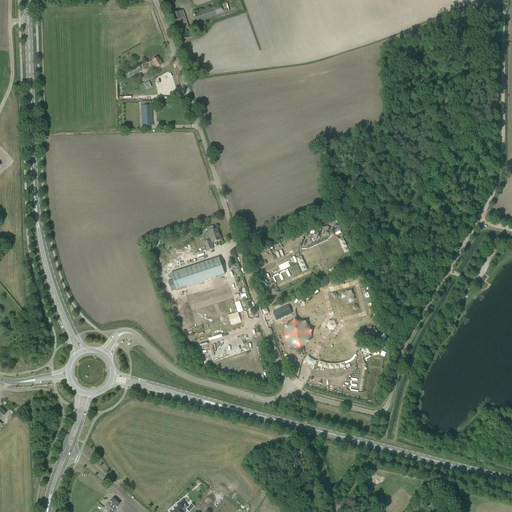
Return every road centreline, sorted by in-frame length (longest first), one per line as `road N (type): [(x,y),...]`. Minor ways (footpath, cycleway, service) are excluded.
road 1 (unclassified): [(290,388),(155,0)]
road 2 (unclassified): [(290,388),(370,412),(383,407),(407,337),(478,219)]
road 3 (primary): [(511,479),(212,403)]
road 4 (track): [(505,0),(498,184),(478,219),(511,227)]
road 5 (primary): [(36,222),(27,0)]
road 6 (unclassified): [(290,388),(270,401),(204,383),(124,332)]
road 7 (primary): [(36,222),(39,256),(74,357)]
road 8 (primary): [(87,350),(60,299),(36,222)]
